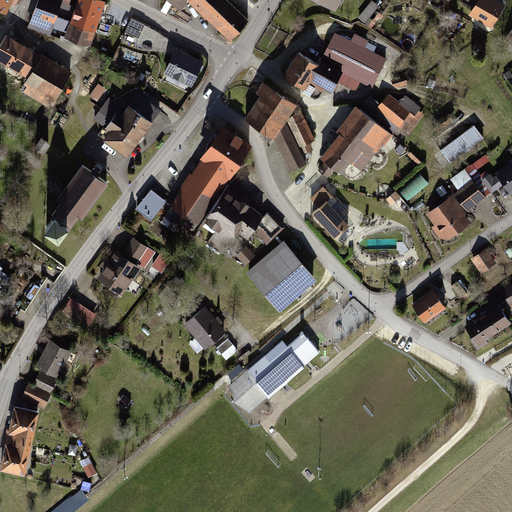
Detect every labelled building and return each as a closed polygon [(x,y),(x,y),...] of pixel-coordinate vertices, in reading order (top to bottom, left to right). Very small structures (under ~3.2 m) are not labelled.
[(0,0),(0,8),(9,13),(14,0),(0,0)] [(92,46),(106,3),(97,0),(79,0),(77,7),(64,2),(64,0),(37,0),(29,25),(53,33),(55,27),(67,32),(65,37),(92,46)] [(250,21),(227,0),(171,0),(183,14),(192,6),(232,42),(250,21)] [(310,0),(338,12),(343,0),(310,0)] [(470,15),(496,28),(509,3),(502,0),(465,0),(476,5),(470,15)] [(73,71),(7,33),(0,45),(0,62),(29,79),(22,90),(52,107),(73,71)] [(321,64),(299,52),(286,74),(308,89),(311,83),(325,90),(325,88),(336,92),(340,83),(357,91),(361,82),(374,87),(388,58),(367,47),(370,40),(356,33),(352,40),(336,33),(321,64)] [(167,76),(196,89),(208,61),(180,47),(167,76)] [(300,103),(264,80),(258,92),(262,95),(246,117),(276,139),(290,119),(303,154),(314,149),(311,141),(317,140),(300,103)] [(100,101),(105,92),(97,88),(93,96),(100,101)] [(130,157),(154,121),(150,119),(160,104),(139,90),(123,114),(107,103),(97,117),(111,126),(102,139),(130,157)] [(362,108),(357,105),(337,130),(341,133),(323,155),(327,159),(321,166),(330,176),(336,168),(344,175),(353,162),(364,170),(399,127),(403,130),(405,127),(411,131),(425,114),(421,111),(423,108),(406,95),(400,102),(389,93),(381,103),(370,95),(362,108)] [(443,149),(453,163),(487,139),(477,125),(443,149)] [(254,145),(225,126),(166,216),(193,233),(230,177),(232,178),(254,145)] [(53,143),(42,136),(35,146),(46,153),(53,143)] [(492,173),(482,180),(492,193),(505,184),(511,193),(511,163),(494,176),(492,173)] [(96,173),(84,164),(60,199),(65,203),(58,213),(52,221),(47,228),(56,234),(64,240),(69,233),(74,226),(82,215),(86,217),(110,183),(96,173)] [(422,173),(403,191),(411,199),(430,182),(422,173)] [(474,180),(455,193),(465,208),(484,195),(474,180)] [(320,207),(314,212),(337,237),(351,225),(330,200),(334,196),(325,186),(312,198),(320,207)] [(264,213),(229,187),(205,221),(217,230),(208,242),(225,254),(238,234),(249,242),(255,233),(268,244),(286,224),(268,207),(264,213)] [(154,189),(138,209),(154,220),(169,201),(154,189)] [(453,195),(427,213),(435,225),(432,227),(442,242),(472,224),(453,195)] [(159,252),(134,235),(122,251),(118,248),(108,262),(111,263),(101,278),(122,293),(141,266),(147,270),(159,252)] [(320,280),(285,239),(247,271),(282,312),(320,280)] [(256,255),(246,245),(236,255),(245,265),(256,255)] [(473,257),(482,273),(498,264),(490,248),(473,257)] [(165,273),(171,260),(161,255),(154,267),(165,273)] [(511,284),(502,290),(511,305),(511,304),(511,284)] [(435,289),(414,303),(426,322),(448,308),(435,289)] [(90,308),(76,299),(68,311),(82,321),(90,308)] [(511,323),(500,304),(466,326),(479,347),(511,326),(511,323)] [(228,330),(206,305),(186,322),(207,347),(228,330)] [(322,352),(306,332),(271,361),(267,355),(229,387),(251,412),(269,397),(270,399),(307,368),(305,366),(322,352)] [(228,359),(240,349),(230,337),(218,347),(228,359)] [(73,349),(51,338),(37,365),(59,376),(73,349)] [(58,378),(41,371),(35,383),(29,380),(22,398),(45,408),(58,378)] [(41,411),(15,406),(2,471),(28,476),(41,411)] [(92,457),(83,461),(90,477),(99,473),(92,457)] [(86,491),(52,511),(85,511),(95,506),(86,491)]
